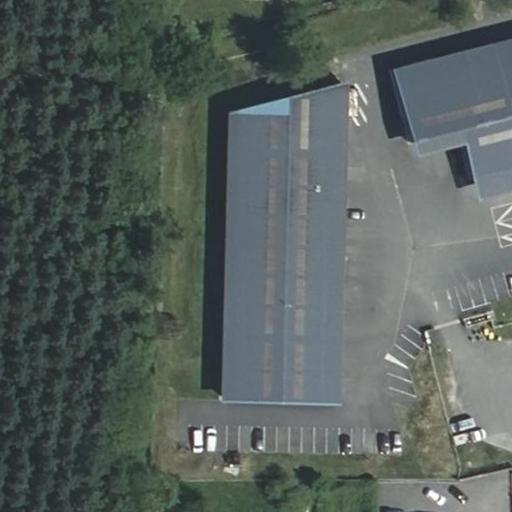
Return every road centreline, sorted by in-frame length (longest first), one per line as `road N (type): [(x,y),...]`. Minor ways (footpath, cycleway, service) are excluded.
road 1 (unknown): [(375,220),(381,410)]
road 2 (unknown): [(375,220),(363,68)]
road 3 (unknown): [(375,220),(511,176)]
